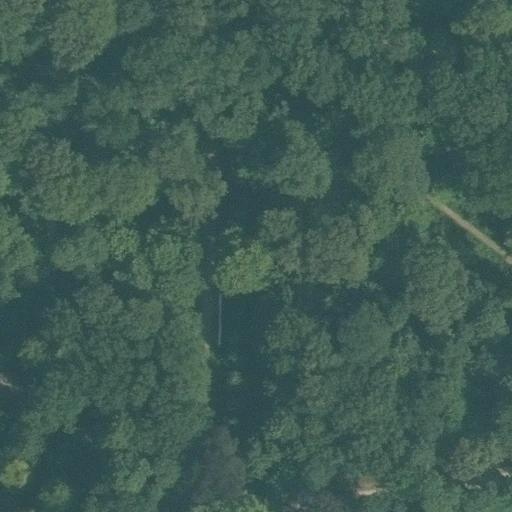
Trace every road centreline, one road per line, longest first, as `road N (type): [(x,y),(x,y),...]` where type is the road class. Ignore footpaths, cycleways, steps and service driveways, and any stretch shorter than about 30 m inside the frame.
road 1 (track): [(216,45),(197,511)]
road 2 (track): [(511,259),(216,45)]
road 3 (track): [(244,511),(511,481)]
road 4 (track): [(82,438),(184,511)]
